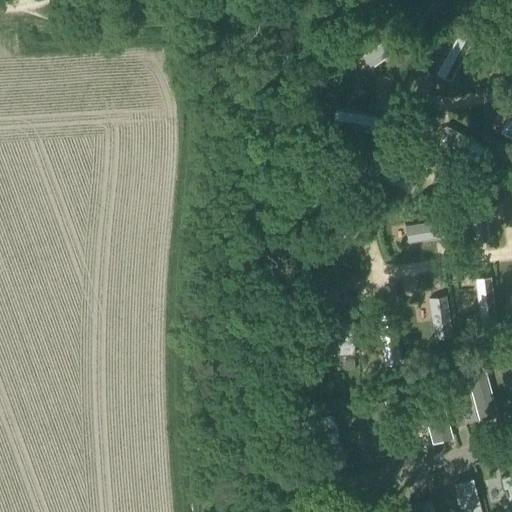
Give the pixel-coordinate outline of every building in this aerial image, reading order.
[(403,25),(363,54),(371,67),(412,37),(403,25)] [(460,28),(436,73),(450,81),(474,36),(460,28)] [(511,42),(492,57),(501,71),(511,62),(511,42)] [(335,109),(333,124),(383,134),(386,118),(335,109)] [(511,120),(507,118),(500,132),(511,137),(511,120)] [(446,125),(438,138),(484,164),(492,150),(446,125)] [(371,155),(365,171),(409,190),(416,174),(371,155)] [(484,192),(467,194),(473,242),(490,240),(484,192)] [(360,206),(323,243),(336,255),(371,216),(360,206)] [(449,218),(405,224),(408,242),(451,234),(449,218)] [(491,275),(475,277),(481,325),(497,323),(491,275)] [(446,295),(429,298),(435,340),(453,337),(446,295)] [(393,311),(377,314),(385,365),(401,362),(393,311)] [(302,319),(302,341),(337,341),(337,354),(355,354),(354,319),(302,319)] [(345,359),(345,369),(355,369),(355,359),(345,359)] [(485,370),(467,375),(480,419),(498,414),(485,370)] [(424,411),(432,442),(453,437),(439,387),(417,393),(422,411),(424,411)] [(369,424),(378,455),(398,450),(384,399),(363,406),(368,424),(369,424)] [(300,421),(304,436),(319,432),(329,469),(347,464),(337,427),(333,412),(300,421)] [(506,488),(511,511),(511,472),(503,475),(499,476),(502,488),(506,488)] [(481,511),(479,502),(473,477),(453,482),(460,507),(463,507),(464,511),(481,511)] [(435,511),(432,497),(418,501),(414,502),(416,511),(435,511)] [(368,504),(369,511),(388,511),(386,500),(368,504)]
